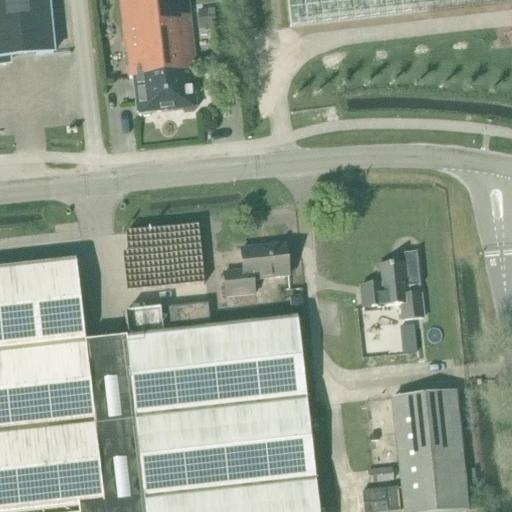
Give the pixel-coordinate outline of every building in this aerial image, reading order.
[(0,0),(0,66),(7,66),(6,60),(53,55),(47,0),(0,0)] [(154,0),(120,0),(129,80),(132,80),(136,116),(167,113),(164,88),(177,87),(176,69),(156,71),(152,33),(158,32),(154,0)] [(196,73),(188,0),(154,0),(158,32),(152,33),(156,71),(176,69),(177,87),(164,88),(167,113),(197,110),(193,73),(196,73)] [(511,0),(286,0),(290,29),(511,2),(511,0)] [(216,30),(214,10),(198,11),(199,31),(216,30)] [(243,273),(224,275),(226,299),(254,296),(253,282),(288,278),(285,246),(241,251),(243,273)] [(397,266),(377,268),(379,287),(359,288),(361,311),(400,307),(402,322),(423,320),(421,296),(409,297),(408,289),(418,288),(416,255),(396,257),(397,266)] [(0,511),(318,511),(297,321),(211,331),(208,305),(125,314),(128,340),(126,340),(84,344),(75,263),(0,271),(0,511)] [(466,511),(469,511),(457,394),(392,401),(404,511),(466,511)] [(392,469),(368,472),(369,485),(394,483),(392,469)] [(399,511),(397,491),(361,494),(363,511),(399,511)]
